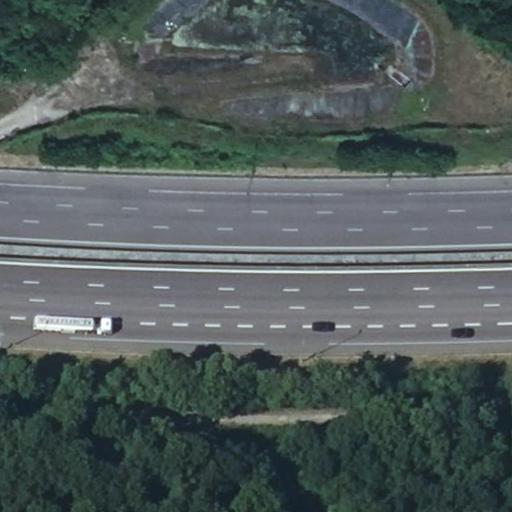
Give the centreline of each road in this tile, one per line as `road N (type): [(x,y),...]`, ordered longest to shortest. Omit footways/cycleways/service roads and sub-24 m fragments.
road 1 (track): [(92,69),(89,95),(328,139),(445,122),(470,88),(468,46),(426,0)]
road 2 (track): [(0,417),(171,427),(511,400)]
road 3 (motorway): [(0,292),(511,300)]
road 4 (motorway): [(511,220),(0,216)]
